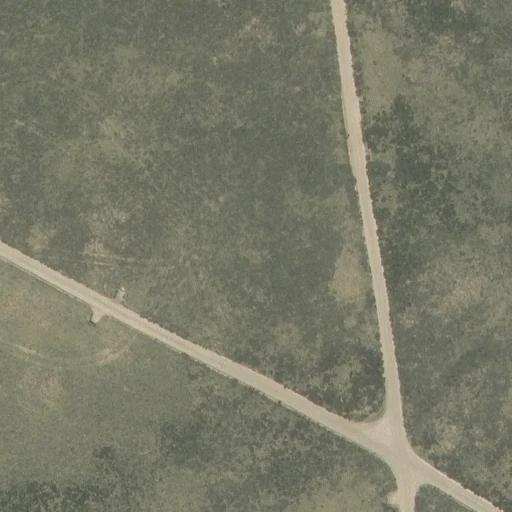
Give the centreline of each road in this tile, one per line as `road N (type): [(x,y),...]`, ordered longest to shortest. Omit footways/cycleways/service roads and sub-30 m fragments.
road 1 (track): [(0,247),(489,511)]
road 2 (track): [(337,0),(407,511)]
